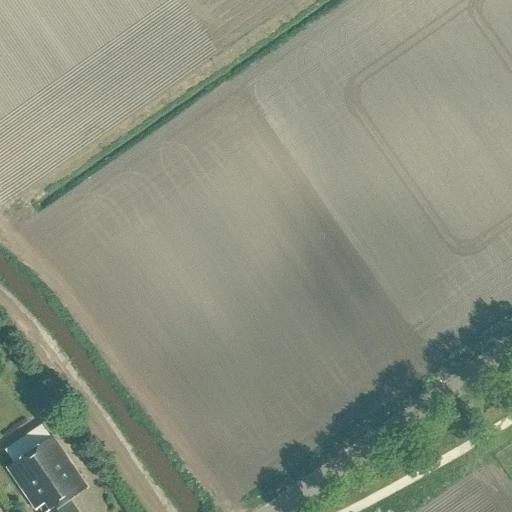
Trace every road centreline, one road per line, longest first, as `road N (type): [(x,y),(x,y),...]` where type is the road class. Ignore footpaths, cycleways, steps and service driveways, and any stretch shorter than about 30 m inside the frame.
road 1 (tertiary): [(276,511),(511,348)]
road 2 (track): [(0,290),(52,353),(154,511)]
